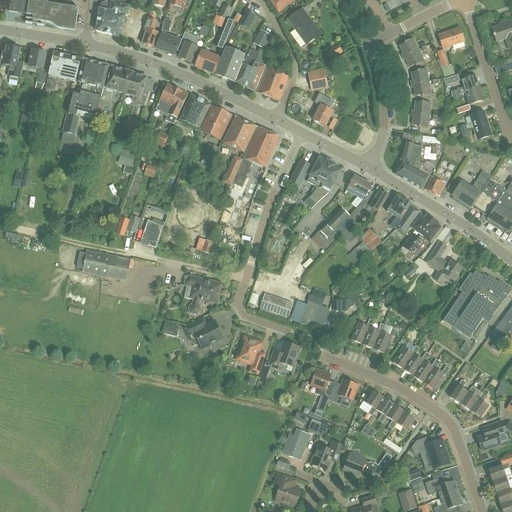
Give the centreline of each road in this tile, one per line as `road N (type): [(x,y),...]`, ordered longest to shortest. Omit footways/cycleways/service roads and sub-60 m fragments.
road 1 (track): [(246,279),(0,225)]
road 2 (residential): [(288,331),(246,317),(239,302),(302,133)]
road 3 (residential): [(483,511),(449,422),(390,383),(325,356)]
road 4 (secondary): [(278,121),(153,63),(84,45)]
road 5 (secondary): [(511,261),(367,167)]
road 6 (residential): [(511,132),(465,0)]
road 7 (residential): [(278,121),(294,70),(261,0)]
road 8 (residential): [(367,167),(383,126),(368,45)]
